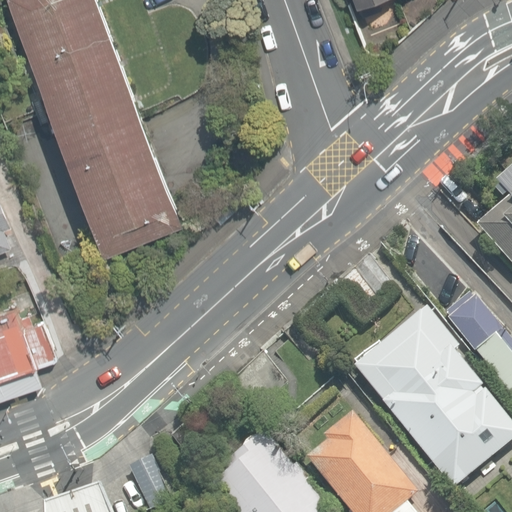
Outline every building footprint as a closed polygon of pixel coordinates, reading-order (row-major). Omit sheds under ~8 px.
[(179,224),(99,0),(10,0),(102,257),(179,224)] [(342,0),(346,10),(375,0),(342,0)] [(511,262),(511,164),(496,180),(500,184),(495,187),(503,197),(508,192),(510,195),(476,224),(511,262)] [(0,251),(13,247),(6,227),(12,225),(0,191),(0,251)] [(370,252),(334,282),(365,319),(401,290),(370,252)] [(450,316),(448,317),(475,351),(476,350),(511,394),(511,338),(476,295),(474,296),(471,292),(446,311),(450,316)] [(0,313),(0,398),(44,383),(38,367),(59,360),(45,321),(24,328),(17,307),(0,313)] [(511,419),(433,309),(354,373),(451,497),(511,446),(511,419)] [(297,447),(355,511),(420,511),(409,498),(428,481),(352,397),(297,447)] [(260,420),(197,469),(230,511),(316,511),(327,504),(260,420)] [(102,511),(96,488),(38,508),(38,511),(102,511)]
